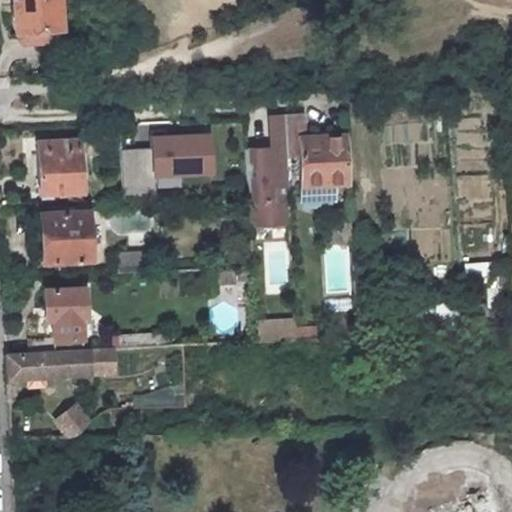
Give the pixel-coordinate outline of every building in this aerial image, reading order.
[(56,0),(10,0),(12,29),(16,29),(17,38),(22,41),(51,40),(55,36),(54,27),(58,27),(56,0)] [(303,137),(302,116),(284,117),(285,142),(286,155),(300,154),(299,137),(303,137)] [(285,142),(284,117),(275,118),(274,148),(245,149),(247,192),(249,221),(290,219),(286,155),(285,142)] [(152,194),(151,175),(211,172),(209,132),(149,135),(150,149),(120,150),(122,196),(152,194)] [(303,137),(299,137),(300,154),(301,184),(330,183),(349,182),(346,135),(303,137)] [(36,141),(38,192),(81,190),(79,139),(36,141)] [(302,199),(332,197),(330,183),(301,184),(302,199)] [(69,211),(39,212),(41,261),(89,259),(86,200),(68,201),(69,211)] [(115,256),(109,256),(109,270),(115,269),(116,273),(154,271),(154,251),(115,252),(115,256)] [(83,287),(42,289),(43,310),(51,310),(52,319),(52,338),(27,338),(27,352),(87,350),(86,337),(81,338),(79,319),(85,319),(83,287)] [(295,320),(255,322),(256,342),(296,341),(296,328),(295,320)] [(317,327),(296,328),(296,341),(317,340),(317,327)] [(102,336),(103,346),(161,342),(160,332),(102,336)] [(27,352),(5,353),(6,379),(113,372),(111,349),(87,350),(27,352)] [(75,401),(52,421),(67,438),(90,418),(75,401)] [(127,421),(106,421),(106,436),(128,435),(127,421)]
